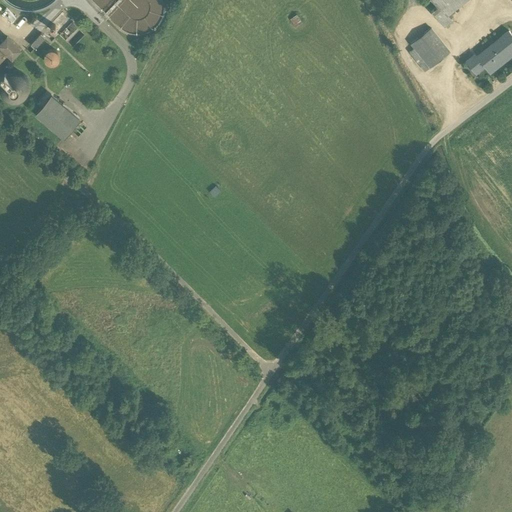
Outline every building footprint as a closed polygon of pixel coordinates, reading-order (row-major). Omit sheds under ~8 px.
[(445,0),(438,6),(431,11),(444,26),(451,20),(447,15),(466,0),(445,0)] [(6,8),(2,13),(11,22),(16,17),(6,8)] [(303,22),(297,14),(291,19),(297,27),(303,22)] [(450,51),(431,28),(411,44),(430,67),(450,51)] [(511,34),(509,30),(475,58),(473,56),(466,61),(476,73),(485,66),(490,72),(496,67),(495,65),(502,59),(504,61),(511,54),(511,34)] [(46,37),(41,33),(31,44),(36,48),(46,37)] [(22,49),(8,36),(0,44),(13,57),(22,49)] [(0,60),(8,53),(13,58),(13,57),(0,44),(0,60)] [(430,67),(415,48),(410,52),(424,71),(430,67)] [(60,52),(56,49),(53,49),(51,49),(47,52),(45,55),(45,59),(48,62),(51,64),(56,64),(59,62),(61,57),(60,52)] [(21,70),(14,69),(8,70),(4,74),(1,80),(1,87),(3,93),(8,97),(15,100),(22,98),(28,94),(30,90),(31,86),(31,81),(30,77),(26,73),(21,70)] [(48,90),(38,102),(43,106),(53,95),(48,90)] [(81,118),(53,95),(43,106),(38,113),(65,136),(81,118)]
